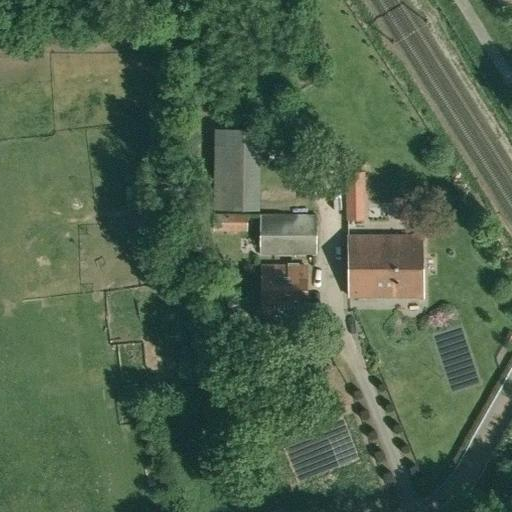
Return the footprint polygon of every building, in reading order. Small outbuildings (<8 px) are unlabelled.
[(213,209),(241,209),(242,128),(213,128),(213,209)] [(357,174),(346,174),(347,221),(358,221),(357,174)] [(215,230),(219,230),(245,230),(246,213),(215,212),(215,213),(215,230)] [(315,215),(259,214),(259,253),(315,253),(315,215)] [(348,235),(349,296),(422,296),(421,234),(348,235)] [(305,266),(261,266),(261,312),(305,312),(305,266)]
